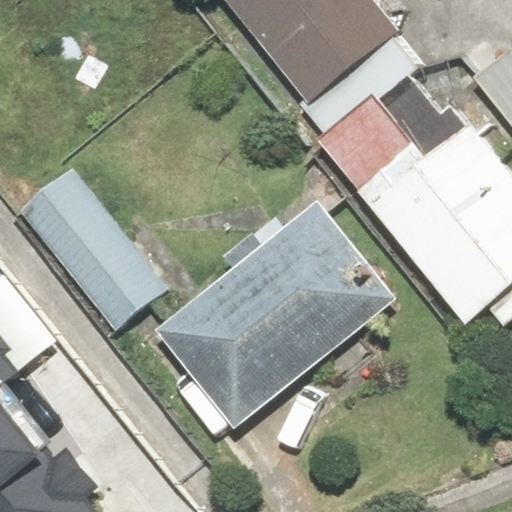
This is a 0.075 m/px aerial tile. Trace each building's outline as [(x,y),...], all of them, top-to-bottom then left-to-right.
[(312,108),(487,331),(509,313),(511,316),(511,151),(489,123),(472,137),(426,78),(434,72),(409,40),(417,34),(390,0),(238,0),(319,102),(312,108)] [(511,62),(510,63),(491,39),(468,56),(511,112),(511,62)] [(80,172),(30,211),(128,335),(178,295),(80,172)] [(248,270),(170,332),(252,435),(414,305),(332,202),(277,247),(268,235),(239,259),(248,270)] [(0,277),(0,511),(104,511),(119,501),(19,378),(33,367),(16,346),(25,339),(0,307),(0,294),(9,288),(0,277)]
